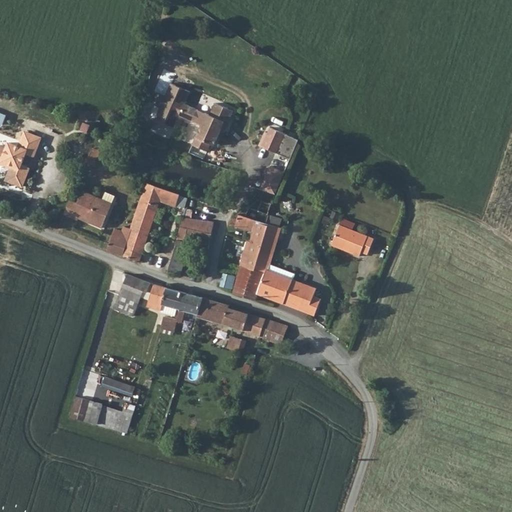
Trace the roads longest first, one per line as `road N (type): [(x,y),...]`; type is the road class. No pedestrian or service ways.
road 1 (unclassified): [(347,511),(373,436),(365,394),(296,320),(203,291)]
road 2 (unclassified): [(203,291),(0,215)]
road 3 (unclassified): [(203,291),(222,220),(249,174)]
